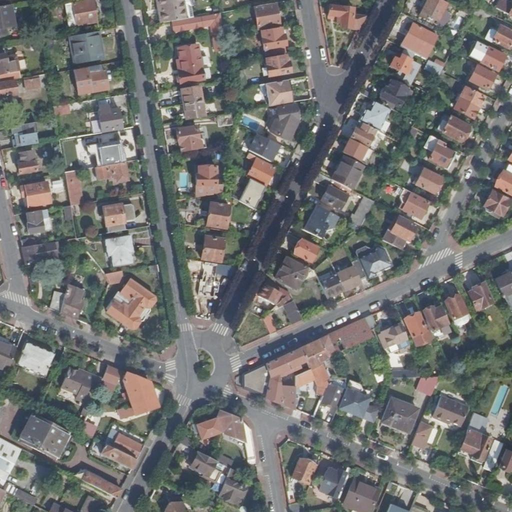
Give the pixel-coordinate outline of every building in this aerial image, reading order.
[(93,0),(73,4),(76,22),(73,22),(72,19),(69,20),(70,27),(97,23),(93,0)] [(182,0),(156,0),(158,8),(163,7),(166,23),(178,21),(186,20),(182,0)] [(446,4),(437,0),(427,0),(419,18),(421,19),(421,18),(433,24),(433,26),(435,27),(436,26),(443,29),(448,19),(448,17),(447,14),(443,11),(446,4)] [(511,18),(511,4),(502,0),(500,0),(496,10),(511,18)] [(14,26),(11,5),(0,7),(0,34),(5,34),(4,28),(14,26)] [(278,27),(275,5),(253,8),(257,30),(259,30),(277,27),(278,27)] [(341,29),(358,30),(365,17),(352,16),(353,9),(329,7),(328,17),(337,17),(337,20),(336,25),(341,25),(341,29)] [(482,21),(486,14),(474,8),(470,15),(482,21)] [(219,14),(186,20),(178,21),(180,31),(194,28),(194,27),(211,25),(215,24),(216,30),(212,31),(215,50),(225,48),(223,36),(219,14)] [(412,25),(400,48),(425,60),(437,38),(412,25)] [(488,32),(484,41),(490,44),(491,41),(508,50),(511,43),(511,34),(499,28),(496,33),(491,31),(488,32)] [(282,54),(283,53),(283,47),(284,47),(282,36),(281,36),(280,30),(278,30),(260,34),(264,57),(282,54)] [(463,30),(459,37),(474,44),(477,37),(463,30)] [(103,59),(99,33),(69,37),(74,64),(103,59)] [(480,63),(497,72),(504,58),(487,49),(480,63)] [(0,82),(19,79),(17,71),(19,71),(17,61),(6,63),(4,52),(0,52),(0,82)] [(198,57),(180,61),(182,75),(178,75),(176,77),(177,82),(180,83),(180,84),(202,80),(200,66),(202,66),(201,58),(199,58),(198,57)] [(283,58),(265,61),(268,78),(288,74),(286,63),(285,57),(283,58)] [(393,59),(389,68),(412,80),(418,69),(409,65),(410,62),(400,57),(398,61),(393,59)] [(423,70),(438,78),(440,74),(442,70),(428,62),(423,70)] [(486,91),(493,77),(476,68),(469,82),(486,91)] [(104,70),(87,73),(90,93),(108,90),(104,70)] [(49,83),(48,75),(22,79),(24,89),(40,87),(39,84),(49,83)] [(231,79),(231,80),(233,90),(247,88),(244,76),(231,79)] [(15,81),(0,84),(0,97),(17,95),(15,81)] [(268,107),(294,102),(293,99),(291,99),(288,81),(259,86),(259,90),(264,96),(266,96),(268,107)] [(379,95),(380,98),(398,108),(407,91),(390,82),(386,89),(384,88),(384,90),(381,90),(379,95)] [(180,91),(183,105),(202,102),(199,87),(180,91)] [(457,99),(477,109),(483,98),(465,89),(461,97),(458,96),(457,99)] [(471,120),(477,109),(457,99),(455,102),(458,103),(454,111),(471,120)] [(202,102),(183,105),(185,119),(207,116),(205,101),(202,102)] [(365,109),(357,123),(362,126),(374,132),(377,133),(389,110),(373,101),(368,111),(365,109)] [(70,114),(68,105),(53,108),(54,116),(70,114)] [(98,113),(101,133),(122,130),(118,110),(108,111),(107,105),(98,107),(99,112),(98,113)] [(279,146),(281,147),(284,140),(288,142),(295,126),(294,123),(297,122),(294,106),(268,110),(270,119),(266,128),(268,129),(266,134),(269,135),(266,140),(279,146)] [(232,126),(231,115),(217,117),(218,127),(232,126)] [(459,143),(467,128),(449,119),(442,134),(459,143)] [(14,148),(35,144),(31,123),(10,127),(14,148)] [(374,132),(362,126),(358,132),(354,130),(350,139),(366,147),(374,132)] [(176,131),(180,153),(205,149),(204,142),(201,139),(198,140),(196,127),(176,131)] [(412,128),(407,137),(412,140),(417,131),(412,128)] [(279,146),(266,140),(256,135),(248,152),(270,163),(279,146)] [(453,155),(443,149),(441,148),(442,144),(430,138),(424,149),(432,153),(428,161),(446,170),(453,155)] [(85,142),(85,153),(118,153),(118,141),(85,142)] [(343,154),(359,162),(366,149),(349,141),(343,154)] [(365,165),(372,152),(366,149),(359,162),(365,165)] [(21,163),(17,164),(19,174),(36,170),(32,151),(19,154),(21,163)] [(264,188),(265,188),(275,169),(249,155),(247,159),(254,162),(246,179),(250,180),(264,188)] [(333,182),(350,191),(351,191),(363,167),(343,157),(335,172),(337,174),(333,182)] [(124,163),(95,169),(97,182),(105,180),(105,179),(109,179),(109,181),(116,180),(117,183),(126,181),(124,163)] [(511,166),(507,164),(503,173),(502,172),(494,187),(511,196),(511,195),(511,166)] [(196,176),(196,197),(222,193),(223,186),(216,186),(216,167),(198,168),(198,176),(196,176)] [(64,174),(70,206),(82,204),(77,171),(64,174)] [(440,180),(423,171),(418,182),(415,180),(413,184),(433,195),(440,180)] [(318,174),(313,183),(327,190),(321,201),(339,211),(350,191),(333,182),(318,174)] [(238,202),(253,209),(257,201),(258,202),(261,196),(260,196),(264,188),(250,180),(238,202)] [(46,183),(20,187),(22,197),(25,197),(27,207),(50,204),(46,183)] [(508,202),(491,193),(483,208),(501,216),(508,202)] [(428,205),(410,195),(402,211),(420,220),(428,205)] [(348,224),(359,230),(373,203),(364,198),(355,216),(352,215),(348,224)] [(207,226),(226,229),(229,207),(211,204),(207,226)] [(105,226),(107,234),(125,230),(124,222),(133,221),(134,218),(133,207),(130,205),(121,207),(121,206),(102,209),(104,226),(105,226)] [(66,221),(72,220),(70,206),(64,208),(66,221)] [(338,219),(317,208),(305,232),(320,240),(324,233),(332,231),(338,219)] [(45,211),(26,214),(28,224),(26,224),(28,234),(51,230),(49,218),(46,218),(45,211)] [(383,242),(400,251),(405,241),(408,242),(415,228),(398,219),(391,233),(388,232),(383,242)] [(133,236),(108,240),(111,256),(114,256),(116,266),(134,263),(133,253),(135,253),(133,236)] [(201,260),(220,263),(224,241),(205,238),(201,260)] [(21,241),(22,248),(36,246),(34,239),(21,241)] [(310,264),(317,251),(300,241),(293,255),(310,264)] [(22,248),(26,264),(55,259),(54,249),(57,249),(56,242),(36,246),(22,248)] [(353,268),(360,281),(366,278),(367,280),(375,277),(374,275),(391,267),(384,251),(376,248),(374,253),(358,260),(358,261),(352,264),(353,268)] [(307,268),(286,257),(274,279),(295,290),(307,268)] [(218,275),(231,277),(236,268),(219,265),(218,275)] [(149,274),(158,272),(156,266),(148,267),(149,274)] [(343,291),(343,292),(361,284),(360,281),(353,268),(336,276),(343,291)] [(104,275),(109,285),(122,282),(120,272),(104,275)] [(511,272),(494,281),(509,314),(511,313),(511,314),(511,313),(511,272)] [(319,284),(326,299),(343,291),(336,276),(319,284)] [(130,280),(120,294),(129,300),(131,298),(133,300),(128,308),(122,304),(121,306),(114,302),(106,312),(130,330),(134,329),(139,323),(138,319),(137,317),(144,308),(145,309),(150,308),(155,302),(154,297),(130,280)] [(219,283),(200,280),(198,296),(204,297),(203,300),(207,301),(207,298),(213,298),(214,293),(217,294),(219,283)] [(64,295),(59,313),(77,320),(84,302),(80,300),(84,291),(67,284),(64,295)] [(274,305),(280,293),(264,285),(258,296),(274,305)] [(475,311),(491,304),(482,285),(472,289),(473,292),(467,294),(475,311)] [(54,291),(49,309),(59,313),(64,295),(54,291)] [(289,294),(276,306),(278,309),(283,307),(292,325),(302,321),(289,294)] [(442,297),(452,320),(466,313),(458,296),(451,298),(449,294),(442,297)] [(421,310),(431,333),(440,329),(443,336),(451,333),(440,308),(434,311),(431,305),(421,310)] [(412,338),(427,332),(418,313),(404,320),(412,338)] [(466,313),(452,320),(454,323),(456,325),(459,326),(463,324),(467,322),(468,319),(467,315),(466,313)] [(376,327),(371,316),(364,319),(370,331),(375,328),(374,328),(376,327)] [(370,331),(364,319),(339,331),(318,340),(327,358),(372,337),(370,331)] [(270,320),(264,323),(269,335),(276,332),(270,320)] [(411,348),(400,325),(391,330),(390,328),(381,332),(381,334),(378,335),(384,350),(396,344),(400,353),(411,348)] [(319,362),(327,358),(318,340),(307,345),(299,349),(307,365),(309,370),(320,364),(319,362)] [(16,350),(0,343),(0,368),(7,372),(16,350)] [(45,377),(53,358),(24,346),(17,365),(45,377)] [(267,399),(294,410),(294,394),(294,388),(280,387),(278,379),(307,365),(299,349),(265,365),(270,378),(268,389),(265,388),(262,397),(267,399)] [(320,401),(329,381),(332,381),(327,370),(324,371),(323,367),(325,366),(324,363),(320,364),(309,370),(294,377),(294,388),(294,394),(299,394),(298,386),(315,382),(319,388),(317,395),(319,396),(318,400),(320,401)] [(122,372),(107,366),(101,379),(96,392),(111,398),(122,372)] [(96,392),(101,379),(86,373),(85,375),(78,373),(68,369),(60,388),(76,395),(74,400),(91,406),(96,392)] [(149,383),(125,373),(122,380),(126,392),(122,394),(124,400),(129,398),(132,408),(126,410),(126,408),(122,409),(119,413),(121,417),(125,418),(157,407),(149,383)] [(430,397),(438,378),(425,378),(421,379),(416,391),(430,397)] [(320,402),(337,409),(345,390),(331,385),(332,382),(329,381),(320,401),(320,402)] [(337,409),(373,424),(378,411),(366,406),(368,399),(359,395),(360,391),(358,386),(348,382),(345,390),(337,409)] [(255,394),(262,397),(265,388),(266,385),(259,383),(255,394)] [(0,423),(11,396),(0,390),(0,423)] [(445,421),(449,423),(460,427),(467,409),(440,398),(431,418),(444,424),(445,421)] [(407,433),(417,411),(391,400),(382,423),(383,424),(384,423),(406,432),(406,433),(407,433)] [(242,421),(219,411),(216,419),(221,434),(245,443),(248,461),(256,459),(251,432),(242,421)] [(87,413),(84,420),(97,425),(99,417),(87,413)] [(32,415),(19,440),(59,462),(72,436),(32,415)] [(221,434),(216,419),(196,426),(201,441),(221,434)] [(84,422),(81,430),(91,434),(94,426),(84,422)] [(484,429),(470,423),(459,449),(472,454),(470,460),(481,465),(490,440),(481,436),(484,429)] [(419,424),(411,445),(422,450),(424,445),(431,448),(438,432),(419,424)] [(136,461),(144,446),(111,430),(104,444),(106,445),(136,461)] [(182,437),(179,443),(189,448),(192,443),(182,437)] [(0,438),(0,468),(9,473),(20,449),(0,438)] [(483,469),(491,472),(502,446),(494,442),(483,469)] [(133,467),(136,461),(106,445),(102,454),(132,469),(133,467)] [(217,462),(193,450),(188,459),(193,462),(197,464),(194,469),(203,474),(202,476),(215,483),(220,473),(213,469),(217,462)] [(511,455),(505,453),(499,467),(509,472),(509,470),(511,470),(511,455)] [(307,485),(315,467),(299,460),(292,479),(307,485)] [(9,473),(0,468),(0,488),(0,489),(9,473)] [(230,469),(219,496),(224,498),(224,500),(233,504),(233,503),(237,505),(241,497),(242,497),(246,489),(240,486),(242,482),(241,479),(240,479),(238,479),(237,479),(236,481),(233,479),(236,472),(230,469)] [(339,500),(349,476),(347,475),(344,472),(340,470),(337,473),(328,470),(319,491),(339,500)] [(86,472),(82,480),(117,498),(121,490),(86,472)] [(356,511),(370,511),(379,494),(363,487),(363,485),(353,481),(343,506),(356,511)] [(15,497),(32,505),(34,500),(20,492),(19,493),(17,493),(15,497)] [(96,511),(102,503),(88,495),(79,511),(67,511),(53,505),(49,511),(96,511)] [(169,503),(164,511),(187,511),(181,503),(179,502),(179,499),(171,499),(171,503),(169,503)] [(212,511),(214,508),(199,501),(195,509),(195,511),(196,511),(212,511)] [(303,511),(303,503),(289,506),(289,511),(303,511)]
